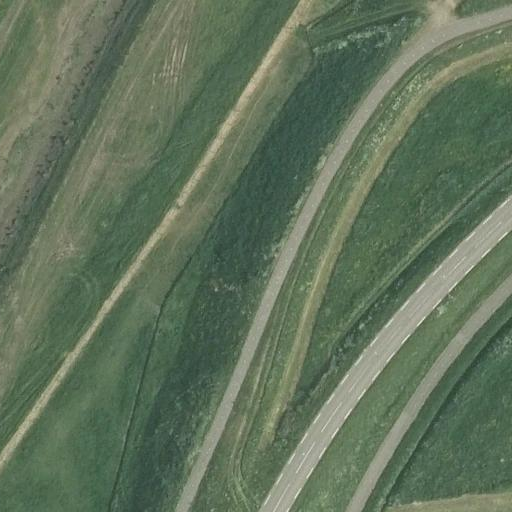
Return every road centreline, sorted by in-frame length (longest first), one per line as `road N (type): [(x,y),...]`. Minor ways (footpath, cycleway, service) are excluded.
road 1 (secondary): [(276,511),(302,460),(399,323),(511,205)]
road 2 (track): [(439,19),(422,12),(318,41)]
